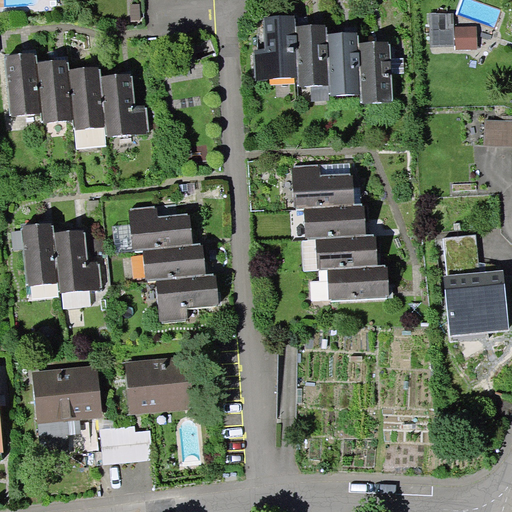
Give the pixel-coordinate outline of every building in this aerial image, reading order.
[(427,44),(466,45),(465,30),(448,29),(448,17),(428,16),(427,44)] [(315,31),(293,32),(293,22),(287,23),(261,24),(262,55),(251,56),(252,80),(295,78),(295,88),(296,88),(326,86),(327,96),(328,96),(358,95),(358,105),(359,105),(390,103),(388,48),(379,48),(357,49),(356,39),(348,39),(325,41),(324,31),(315,31)] [(42,113),(43,123),(73,120),(74,130),(106,127),(106,136),(148,132),(145,104),(135,105),(131,73),(126,74),(100,76),(99,66),(93,67),(68,70),(67,60),(61,60),(36,63),(35,53),(30,53),(4,56),(10,116),(42,113)] [(482,148),(511,149),(511,124),(483,123),(482,148)] [(360,208),(350,208),(349,200),(348,177),(316,179),(315,167),(292,168),(294,212),(304,212),(305,243),(315,242),(317,273),(318,283),(308,284),(309,303),(329,302),(329,303),(385,301),(384,294),(383,270),(383,269),(373,269),(372,262),(371,239),(371,238),(361,239),(361,231),(360,209),(360,208)] [(201,271),(198,247),(198,246),(188,247),(187,242),(185,217),(175,218),(174,206),(128,211),(133,254),(143,253),(146,284),(156,283),(160,326),(184,324),(183,312),(214,309),(213,302),(211,278),(211,277),(202,278),(201,271)] [(79,236),(52,239),(51,228),(46,229),(18,232),(24,287),(55,284),(56,294),(57,294),(100,290),(97,266),(86,267),(83,235),(79,236)] [(483,332),(504,330),(499,277),(478,279),(473,237),(441,240),(445,282),(444,282),(448,327),(482,324),(483,332)] [(166,396),(185,394),(181,363),(129,369),(133,412),(167,409),(166,396)] [(63,419),(93,416),(89,373),(36,378),(41,421),(36,421),(37,439),(64,437),(63,419)] [(131,428),(115,430),(116,438),(132,436),(131,428)] [(100,439),(116,438),(115,430),(99,431),(100,439)]
